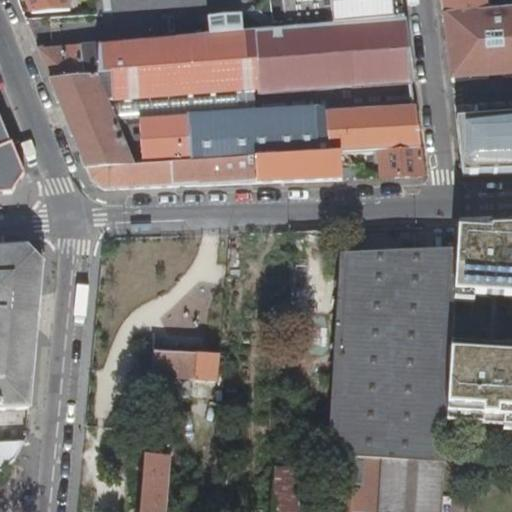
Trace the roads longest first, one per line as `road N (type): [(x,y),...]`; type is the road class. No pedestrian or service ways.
road 1 (residential): [(65,218),(444,208)]
road 2 (residential): [(65,218),(77,248),(54,511)]
road 3 (residential): [(444,208),(416,0)]
road 4 (residential): [(0,53),(65,218)]
